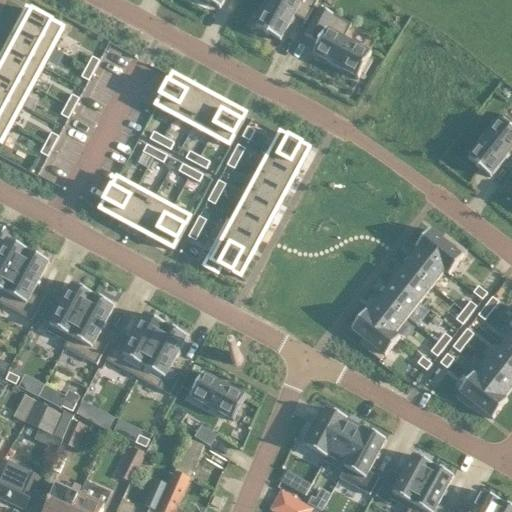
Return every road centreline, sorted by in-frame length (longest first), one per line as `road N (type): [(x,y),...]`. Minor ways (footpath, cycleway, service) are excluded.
road 1 (residential): [(106,0),(350,132),(511,252)]
road 2 (residential): [(0,185),(308,357)]
road 3 (residential): [(308,357),(503,466)]
road 4 (residential): [(241,511),(308,357)]
